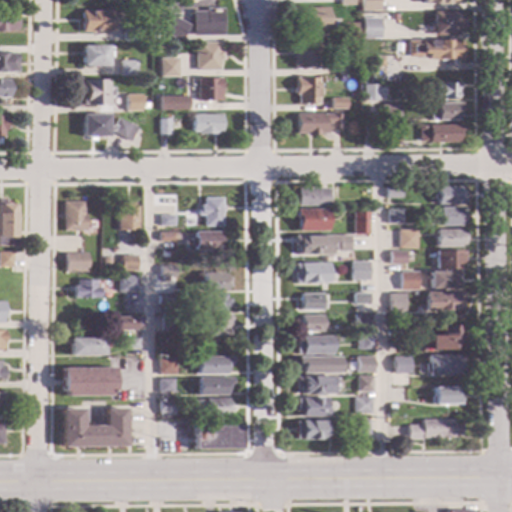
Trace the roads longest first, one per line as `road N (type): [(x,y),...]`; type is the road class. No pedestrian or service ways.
road 1 (residential): [(487,0),(495,511)]
road 2 (residential): [(41,0),(33,511)]
road 3 (residential): [(511,166),(0,171)]
road 4 (secondary): [(511,482),(0,486)]
road 5 (residential): [(256,28),(270,511)]
